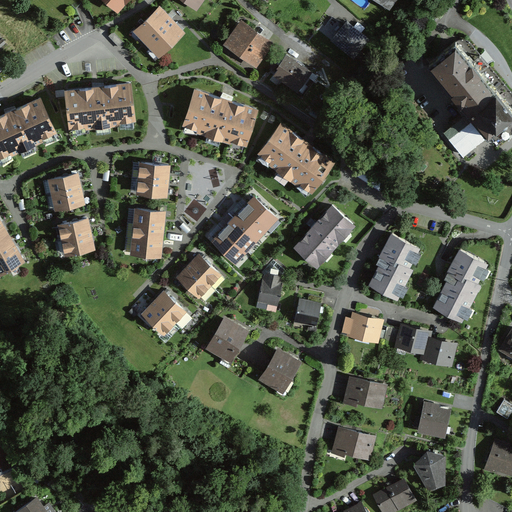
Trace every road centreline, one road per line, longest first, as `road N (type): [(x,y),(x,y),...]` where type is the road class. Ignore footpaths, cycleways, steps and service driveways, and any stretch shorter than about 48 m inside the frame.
road 1 (residential): [(511,237),(477,409),(466,511)]
road 2 (residential): [(393,206),(511,230)]
